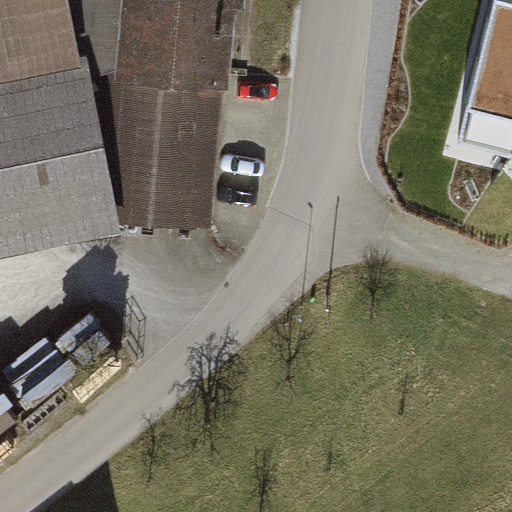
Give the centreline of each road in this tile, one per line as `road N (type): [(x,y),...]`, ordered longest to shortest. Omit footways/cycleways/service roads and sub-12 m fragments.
road 1 (unclassified): [(0,511),(224,327),(280,263),(316,201),(343,0)]
road 2 (track): [(511,278),(316,201)]
